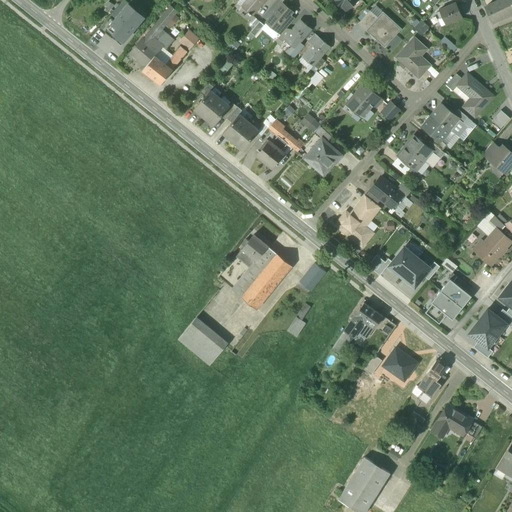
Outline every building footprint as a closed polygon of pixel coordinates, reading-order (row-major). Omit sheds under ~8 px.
[(247,0),(242,7),(249,12),(248,13),(250,15),(251,14),(252,16),(265,0),(247,0)] [(358,0),(337,0),(338,0),(336,1),(341,6),(343,5),(348,10),(358,0)] [(511,0),(498,0),(485,6),(493,22),(511,13),(511,0)] [(455,2),(439,10),(439,11),(437,12),(440,18),(442,17),(446,24),(462,17),(455,2)] [(282,3),(266,23),(277,32),(285,21),(293,12),(282,3)] [(108,29),(124,42),(144,17),(128,4),(108,29)] [(171,6),(139,45),(138,44),(129,54),(136,60),(137,59),(146,66),(154,56),(155,56),(158,52),(163,47),(153,39),(176,11),(171,6)] [(370,11),(358,23),(366,30),(378,18),(370,11)] [(378,18),(366,30),(366,31),(384,47),(396,35),(386,26),(391,19),(383,12),(378,18)] [(291,32),(284,40),(285,41),(294,48),(295,49),(300,42),(311,29),(301,20),(291,32)] [(285,21),(277,32),(281,35),(286,28),(289,25),(285,21)] [(281,35),(278,38),(283,43),(285,41),(284,40),(291,32),(286,28),(281,35)] [(196,39),(188,32),(184,37),(192,43),(196,39)] [(314,34),(308,42),(312,45),(319,38),(314,34)] [(440,41),(453,52),(457,47),(444,36),(440,41)] [(414,37),(395,57),(419,78),(427,69),(431,65),(418,53),(424,46),(414,37)] [(283,43),(278,38),(275,42),(280,47),(283,43)] [(312,45),(303,57),(309,62),(309,63),(310,65),(311,64),(313,66),(320,57),(329,46),(319,38),(312,45)] [(235,40),(228,47),(233,52),(240,45),(235,40)] [(294,48),(289,55),(293,59),(304,46),(300,42),(295,49),(294,48)] [(155,56),(154,56),(146,66),(143,70),(160,84),(186,52),(180,47),(165,65),(163,63),(155,56)] [(166,59),(158,52),(155,56),(163,63),(166,59)] [(313,66),(310,69),(315,73),(325,61),(320,57),(313,66)] [(227,60),(219,67),(223,72),(231,65),(227,60)] [(427,69),(419,78),(423,82),(431,73),(427,69)] [(456,73),(446,85),(453,91),(458,86),(457,85),(463,79),(456,73)] [(475,101),(467,110),(475,117),(493,96),(467,73),(463,79),(457,85),(458,86),(475,101)] [(208,82),(200,92),(205,96),(210,90),(213,87),(208,82)] [(364,84),(347,103),(362,116),(374,103),(377,106),(382,99),(364,84)] [(205,96),(194,109),(204,117),(219,98),(210,90),(205,96)] [(219,98),(204,117),(214,125),(222,115),(229,106),(219,98)] [(229,106),(222,115),(227,119),(238,106),(233,102),(229,106)] [(391,102),(382,112),(390,119),(399,109),(391,102)] [(454,114),(441,104),(431,115),(449,130),(458,119),(459,118),(454,114)] [(238,106),(227,119),(232,122),(239,114),(242,110),(238,106)] [(468,118),(458,110),(454,114),(459,118),(458,119),(464,123),(468,118)] [(501,129),(509,119),(500,111),(492,121),(501,129)] [(232,122),(223,133),(232,141),(249,122),(239,114),(232,122)] [(449,130),(431,115),(422,127),(435,137),(440,141),(449,130)] [(458,119),(449,130),(458,136),(470,121),(468,118),(464,123),(458,119)] [(275,120),(268,128),(273,132),(278,126),(279,123),(275,120)] [(314,121),(308,127),(314,133),(320,126),(314,121)] [(249,122),(232,141),(242,150),(257,132),(258,130),(249,122)] [(258,130),(257,132),(261,136),(268,127),(264,123),(258,130)] [(283,130),(278,126),(273,132),(266,139),(286,156),(292,148),(298,142),(297,142),(283,130)] [(320,126),(314,133),(321,139),(322,138),(327,143),(332,137),(320,126)] [(427,147),(414,136),(406,146),(424,161),(432,151),(427,147)] [(440,141),(435,137),(431,142),(441,150),(446,145),(440,141)] [(321,139),(305,158),(315,167),(318,164),(327,172),(336,161),(333,159),(338,153),(327,143),(322,138),(321,139)] [(286,156),(266,139),(257,150),(260,152),(257,156),(271,167),(275,163),(278,166),(286,156)] [(299,140),(297,142),(298,142),(292,148),(297,152),(304,144),(299,140)] [(441,150),(431,142),(427,147),(432,151),(436,155),(441,150)] [(500,149),(492,143),(483,153),(491,160),(500,150),(500,149)] [(511,164),(511,153),(503,145),(500,149),(500,150),(491,160),(506,172),(511,164)] [(424,161),(406,146),(398,156),(411,167),(416,171),(417,170),(424,161)] [(416,171),(411,167),(407,172),(417,180),(421,174),(417,170),(416,171)] [(402,194),(380,177),(369,191),(370,191),(381,199),(380,200),(391,208),(394,205),(398,207),(402,202),(399,199),(402,194)] [(369,191),(365,196),(376,205),(380,200),(381,199),(370,191),(369,191)] [(366,197),(362,202),(376,213),(380,208),(366,197)] [(362,202),(340,229),(362,247),(373,234),(364,227),(376,213),(362,202)] [(505,226),(494,216),(488,222),(496,229),(496,228),(500,232),(505,226)] [(511,219),(503,224),(511,233),(511,219)] [(496,229),(475,252),(490,265),(511,242),(500,232),(496,228),(496,229)] [(254,235),(248,242),(245,239),(241,244),(244,247),(236,257),(249,268),(250,268),(268,246),(254,235)] [(292,265),(268,246),(250,268),(249,268),(232,289),(256,309),(292,265)] [(417,258),(404,248),(392,262),(389,267),(402,277),(417,258)] [(389,267),(392,262),(388,259),(385,262),(377,255),(368,266),(380,276),(388,266),(389,267)] [(477,272),(461,260),(457,265),(446,257),(441,263),(468,284),(477,272)] [(429,268),(417,258),(402,277),(414,287),(423,276),(429,268)] [(429,268),(423,276),(428,280),(440,267),(434,262),(429,268)] [(315,263),(299,282),(310,290),(310,291),(326,272),(315,263)] [(450,279),(462,289),(466,284),(453,273),(449,278),(450,279)] [(462,289),(450,279),(441,291),(462,308),(471,296),(462,289)] [(310,290),(299,282),(295,287),(306,295),(310,290)] [(511,309),(511,286),(510,285),(499,299),(510,307),(511,309)] [(441,291),(432,303),(433,303),(447,315),(453,320),(462,308),(441,291)] [(382,316),(364,303),(345,331),(353,337),(364,321),(374,328),(376,325),(382,316)] [(440,324),(447,315),(433,303),(425,313),(440,324)] [(305,305),(297,317),(302,321),(310,308),(305,305)] [(486,309),(477,320),(497,335),(506,324),(496,317),(486,309)] [(510,327),(511,325),(511,316),(506,312),(502,309),(496,317),(506,324),(510,327)] [(297,317),(287,332),(296,337),(305,323),(302,321),(297,317)] [(227,345),(196,319),(179,339),(210,365),(227,345)] [(488,348),(497,335),(477,320),(468,333),(478,340),(488,348)] [(374,328),(364,321),(353,337),(357,340),(361,335),(367,339),(374,328)] [(382,331),(388,336),(392,330),(386,325),(382,331)] [(345,331),(333,348),(341,354),(350,341),(353,337),(345,331)] [(488,348),(478,340),(473,347),(487,358),(492,351),(488,348)] [(417,363),(395,347),(383,365),(404,381),(417,363)] [(372,356),(363,369),(371,375),(381,361),(374,357),(372,356)] [(436,360),(425,374),(436,381),(438,378),(445,367),(436,360)] [(436,381),(425,374),(418,387),(422,390),(420,393),(425,398),(428,394),(430,396),(441,381),(438,378),(436,381)] [(472,419),(448,404),(432,430),(442,436),(447,427),(450,427),(462,434),(464,431),(471,419),(472,419)] [(414,412),(406,423),(417,431),(425,419),(414,412)] [(482,426),(471,419),(464,431),(475,438),(482,426)] [(365,511),(390,473),(364,457),(338,499),(357,511),(365,511)] [(511,462),(504,457),(497,468),(511,477),(511,462)]
